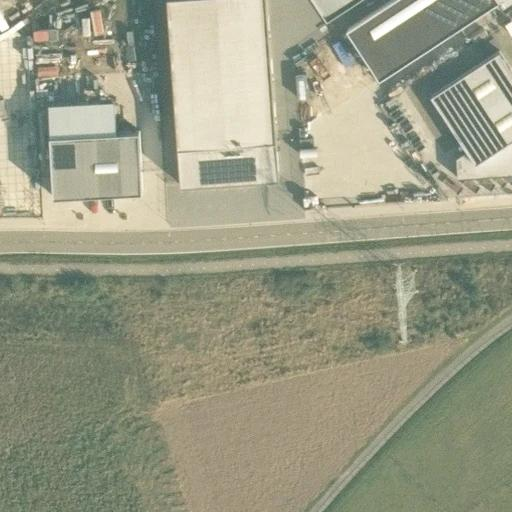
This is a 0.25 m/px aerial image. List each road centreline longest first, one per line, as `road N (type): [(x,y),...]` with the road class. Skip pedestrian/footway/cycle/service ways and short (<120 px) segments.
road 1 (unclassified): [(0,242),(147,243),(511,217)]
road 2 (unclassified): [(316,511),(439,379),(511,321)]
